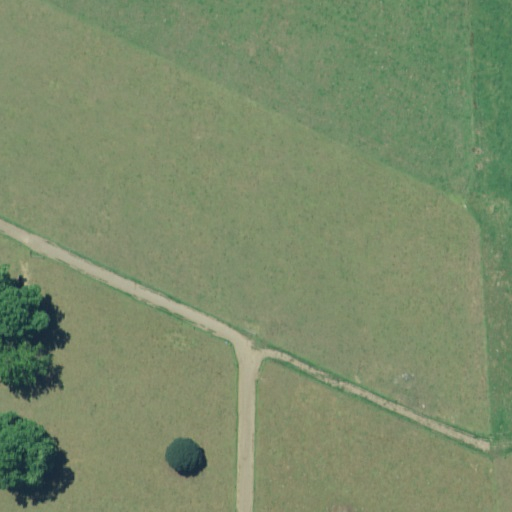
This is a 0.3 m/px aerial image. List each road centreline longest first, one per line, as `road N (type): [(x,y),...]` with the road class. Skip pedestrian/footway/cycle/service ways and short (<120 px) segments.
road 1 (track): [(0,224),(250,345),(246,511)]
road 2 (track): [(511,442),(494,448),(250,345)]
